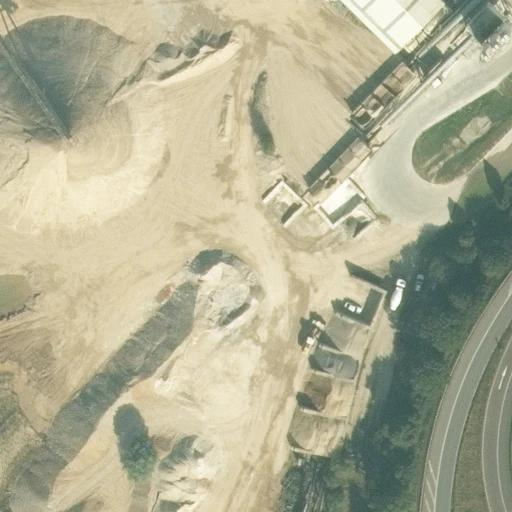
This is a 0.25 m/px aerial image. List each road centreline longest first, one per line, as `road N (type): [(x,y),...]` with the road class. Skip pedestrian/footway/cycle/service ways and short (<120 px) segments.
road 1 (motorway): [(511,305),(466,389),(441,511)]
road 2 (motorway): [(499,511),(491,424),(511,357)]
